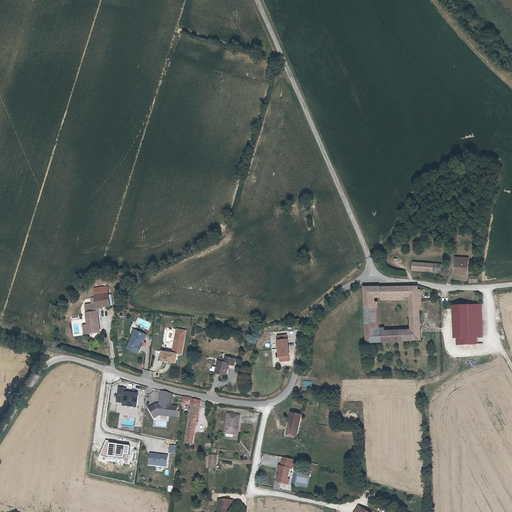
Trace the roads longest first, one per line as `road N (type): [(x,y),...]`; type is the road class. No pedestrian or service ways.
road 1 (unclassified): [(266,404),(180,392),(60,358),(45,360),(0,430)]
road 2 (unclassified): [(368,272),(258,0)]
road 3 (unclassified): [(368,272),(323,298),(301,322),(295,379),(266,404)]
road 4 (unclassified): [(266,404),(249,488),(334,506)]
road 5 (unclassified): [(511,283),(443,287),(368,272)]
